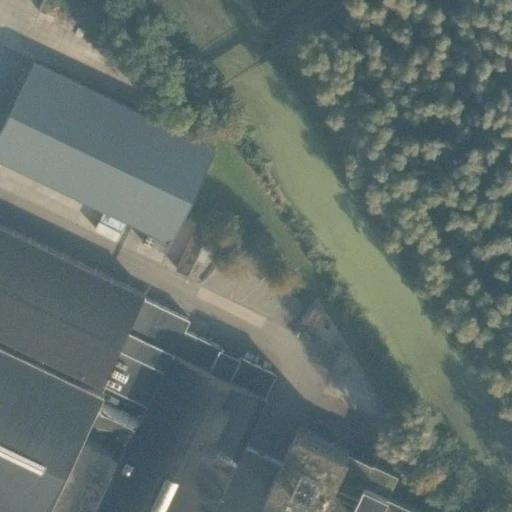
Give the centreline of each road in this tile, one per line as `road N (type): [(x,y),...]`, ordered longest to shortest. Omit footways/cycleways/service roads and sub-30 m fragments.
road 1 (unknown): [(248,511),(262,460),(296,393),(300,367),(291,344),(0,193)]
road 2 (track): [(298,31),(511,377)]
